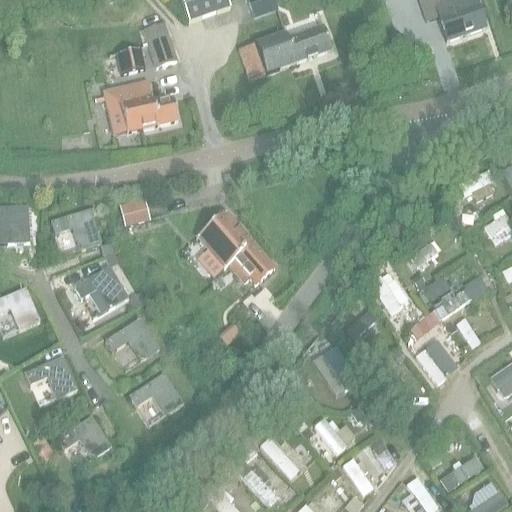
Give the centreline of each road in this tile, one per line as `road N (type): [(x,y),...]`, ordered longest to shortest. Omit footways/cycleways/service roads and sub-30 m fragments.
road 1 (unclassified): [(117,511),(226,411),(391,185),(408,153),(402,113)]
road 2 (unclassified): [(0,183),(53,185),(137,172),(402,113)]
